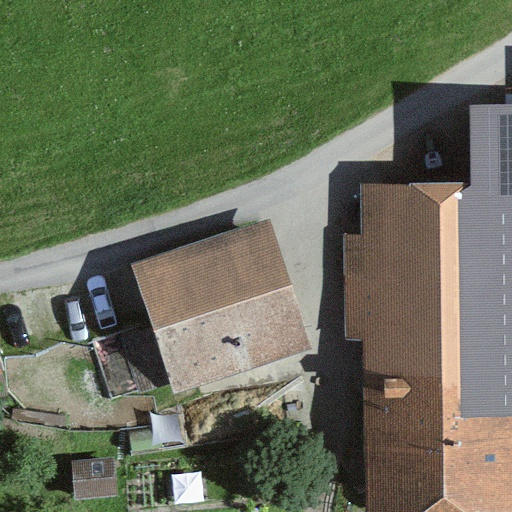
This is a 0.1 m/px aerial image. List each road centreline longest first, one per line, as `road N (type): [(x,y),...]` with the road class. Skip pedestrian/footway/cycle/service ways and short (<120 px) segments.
road 1 (unclassified): [(0,275),(323,182),(511,58)]
road 2 (track): [(338,511),(323,182)]
